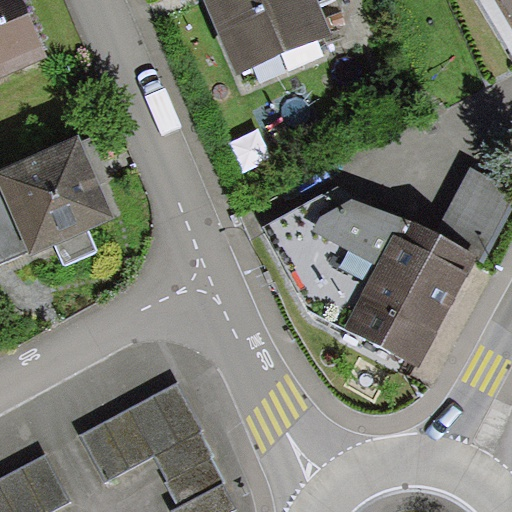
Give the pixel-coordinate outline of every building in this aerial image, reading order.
[(0,0),(0,75),(47,56),(22,0),(0,0)] [(205,0),(237,76),(252,70),(259,87),(330,58),(323,40),(335,35),(323,6),(338,0),(205,0)] [(511,0),(497,0),(511,25),(511,0)] [(83,148),(80,142),(0,176),(0,261),(28,249),(31,255),(56,244),(64,264),(96,250),(88,231),(112,221),(97,188),(107,184),(101,170),(90,145),(83,148)] [(435,242),(400,225),(354,212),(323,228),(313,239),(378,273),(345,335),(417,372),(476,265),(485,269),(511,219),(511,190),(472,170),(435,242)] [(176,396),(93,441),(113,477),(155,454),(186,510),(172,511),(227,511),(224,508),(231,498),(176,396)] [(50,511),(71,501),(48,455),(0,481),(0,511),(50,511)]
